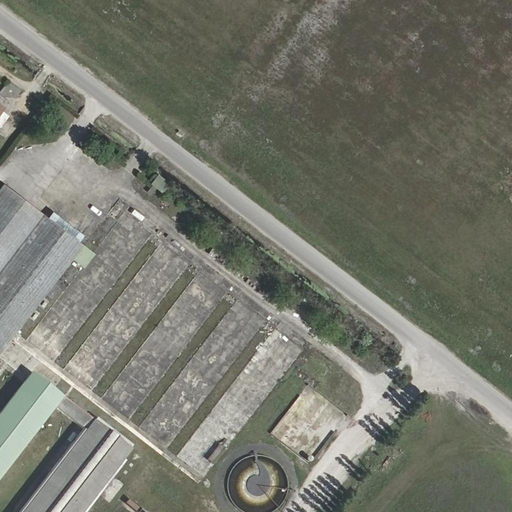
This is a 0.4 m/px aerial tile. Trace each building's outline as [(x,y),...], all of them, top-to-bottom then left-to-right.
[(32,99),(29,106),(37,109),(40,102),(32,99)] [(0,133),(5,138),(14,125),(2,116),(0,118),(0,133)] [(151,183),(162,190),(169,181),(158,173),(151,183)] [(0,362),(89,241),(4,179),(0,184),(0,362)] [(111,511),(162,449),(58,368),(0,441),(0,511),(7,511),(86,414),(109,432),(45,511),(111,511)]
